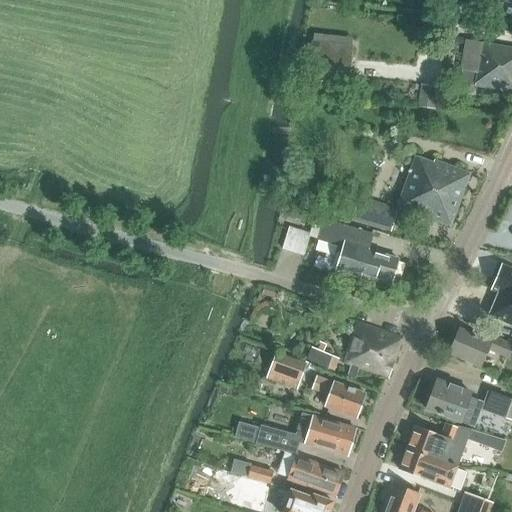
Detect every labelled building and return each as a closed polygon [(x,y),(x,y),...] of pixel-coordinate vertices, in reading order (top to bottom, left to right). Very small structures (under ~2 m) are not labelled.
[(474,87),(511,94),(511,50),(465,42),(459,72),(476,75),(474,87)] [(308,82),(348,86),(352,47),(312,43),(308,82)] [(418,108),(435,110),(437,86),(420,85),(418,108)] [(397,209),(450,228),(468,176),(433,163),(433,166),(415,159),(413,163),(397,209)] [(354,222),(391,233),(397,210),(360,200),(354,222)] [(361,275),(390,284),(398,262),(368,253),(372,237),(323,222),(317,241),(337,247),(338,243),(344,244),(335,273),(359,280),(361,275)] [(282,251),(303,257),(310,236),(288,229),(282,251)] [(511,270),(502,267),(492,290),(501,294),(511,298),(511,270)] [(511,298),(501,294),(491,316),(511,325),(511,298)] [(356,379),(359,369),(389,379),(402,339),(357,323),(342,363),(352,366),(348,376),(356,379)] [(450,354),(482,367),(489,351),(509,359),(511,360),(511,346),(487,335),(484,340),(461,330),(450,354)] [(306,364),(307,365),(333,375),(338,360),(311,350),(306,364)] [(268,375),(298,387),(307,365),(306,364),(277,353),(268,375)] [(330,396),(326,407),(356,418),(357,415),(361,414),(363,407),(361,405),(365,394),(336,383),(336,384),(317,378),(313,389),(330,396)] [(427,410),(460,423),(471,393),(446,384),(444,387),(436,384),(427,410)] [(482,410),(505,419),(511,400),(489,392),(482,410)] [(255,443),(295,454),(299,442),(347,456),(348,452),(352,452),(354,445),(351,443),(355,429),(302,413),(295,436),(260,425),(255,443)] [(441,438),(453,443),(458,429),(457,429),(446,425),(441,438)] [(407,449),(445,463),(457,468),(471,430),(458,426),(457,429),(458,429),(453,443),(441,438),(415,428),(407,449)] [(399,470),(449,489),(450,487),(460,491),(467,473),(456,469),(457,468),(445,463),(407,449),(399,470)] [(288,481),(335,497),(344,474),(297,456),(288,481)] [(248,477),(270,483),(273,472),(251,466),(248,477)] [(241,507),(257,511),(263,511),(270,485),(249,479),(241,507)] [(386,505),(404,511),(412,511),(420,494),(394,484),(386,505)] [(284,511),(330,511),(333,503),(314,496),(313,499),(292,491),(284,511)] [(457,511),(482,511),(487,500),(465,492),(457,511)]
